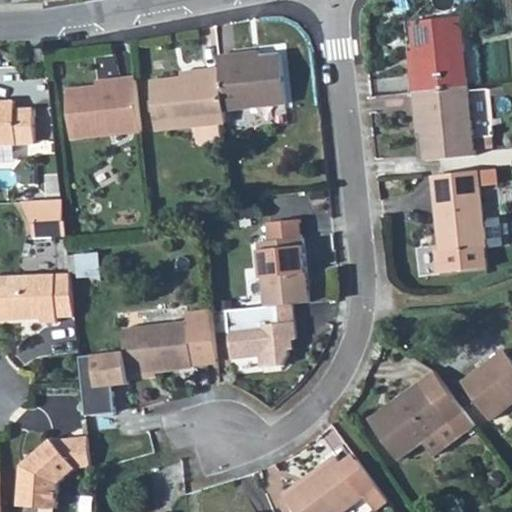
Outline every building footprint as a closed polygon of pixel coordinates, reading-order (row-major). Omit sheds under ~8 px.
[(413,77),(415,92),(469,86),(462,17),(412,22),(415,51),(418,76),(413,77)] [(220,56),(221,69),(226,110),(288,104),(282,54),(262,56),(236,59),(235,54),(220,56)] [(183,78),(153,81),(158,131),(227,123),(226,110),(221,69),(206,70),(207,75),(183,78)] [(98,86),(68,89),(73,139),(143,132),(137,77),(121,78),(122,84),(98,86)] [(97,81),(98,86),(122,84),(121,78),(97,81)] [(415,92),(416,107),(422,106),(424,132),(427,161),(477,156),(469,86),(415,92)] [(0,145),(37,144),(35,108),(16,109),(16,101),(0,101),(0,145)] [(482,185),(435,191),(443,252),(438,252),(441,273),(489,268),(487,248),(506,246),(503,218),(485,219),(482,185)] [(41,202),(42,222),(66,221),(63,201),(41,202)] [(23,203),(35,222),(42,222),(41,202),(23,203)] [(266,307),(295,304),(312,302),(305,238),(303,238),(301,219),(269,223),(271,241),(259,242),(266,307)] [(42,222),(35,222),(35,238),(68,236),(66,221),(42,222)] [(72,274),(0,276),(0,320),(43,318),(43,323),(59,323),(59,318),(76,317),(72,274)] [(298,339),(295,304),(266,307),(268,322),(231,326),(234,359),(262,356),(263,368),(285,365),(292,354),(290,340),(298,339)] [(214,310),(188,312),(189,322),(125,329),(130,374),(194,367),(194,362),(219,360),(214,310)] [(487,364),(493,372),(511,357),(506,350),(487,364)] [(487,364),(464,383),(493,420),(511,405),(511,357),(493,372),(487,364)] [(373,424),(400,460),(425,441),(436,456),(476,426),(436,370),(409,390),(413,394),(373,424)] [(22,470),(20,506),(58,508),(60,483),(77,468),(92,466),(89,437),(54,440),(52,439),(27,461),(29,464),(22,470)] [(343,464),(337,455),(323,465),(326,469),(286,498),(296,511),(346,511),(366,497),(376,511),(390,502),(360,460),(346,469),(343,464)] [(343,464),(346,469),(360,460),(356,455),(343,464)]
